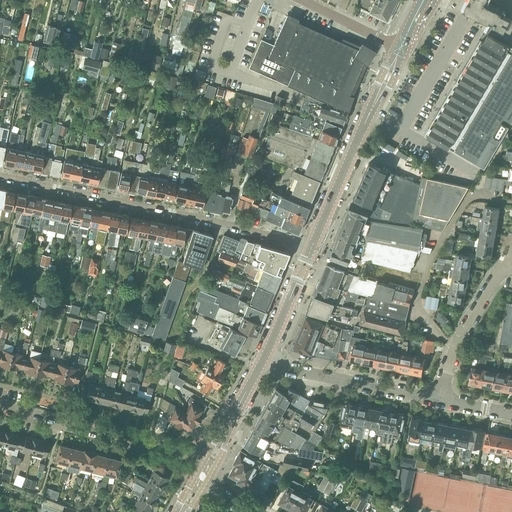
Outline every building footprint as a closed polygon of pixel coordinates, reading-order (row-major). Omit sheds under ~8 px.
[(185,0),(185,1),(171,54),(165,52),(160,70),(175,75),(178,64),(178,63),(182,48),(183,47),(183,46),(183,45),(195,4),(195,0),(185,0)] [(360,0),(358,6),(386,20),(395,0),(360,0)] [(511,0),(469,0),(469,1),(467,2),(467,4),(465,8),(466,11),(476,15),(478,15),(482,16),(482,18),(487,21),(488,23),(489,22),(494,24),(494,25),(500,28),(497,34),(507,40),(511,29),(511,0)] [(29,14),(24,13),(17,39),(22,41),(29,14)] [(306,93),(304,98),(322,103),(324,104),(325,102),(334,106),(333,107),(343,110),(367,55),(357,50),(358,49),(308,27),(308,28),(297,23),(299,20),(287,15),(273,45),(261,39),(248,68),(306,93)] [(170,19),(163,17),(161,26),(168,27),(170,19)] [(13,24),(11,32),(17,34),(19,26),(13,24)] [(50,45),(50,43),(54,26),(47,25),(43,41),(43,43),(50,45)] [(54,26),(50,43),(58,45),(62,28),(54,26)] [(143,28),(140,40),(146,42),(149,30),(143,28)] [(63,32),(60,45),(68,47),(71,34),(63,32)] [(476,164),(484,169),(498,146),(511,122),(511,47),(488,34),(487,35),(488,35),(465,73),(463,72),(458,80),(460,81),(429,135),(428,135),(427,136),(476,164)] [(70,38),(68,47),(75,49),(77,40),(70,38)] [(95,41),(91,57),(98,59),(102,43),(95,41)] [(83,51),(82,55),(89,57),(90,55),(89,54),(91,44),(86,43),(85,45),(83,51)] [(41,47),(31,44),(28,56),(38,59),(41,47)] [(57,68),(61,52),(51,50),(47,65),(57,68)] [(109,60),(116,61),(118,53),(111,51),(109,60)] [(142,62),(144,55),(136,53),(134,60),(142,62)] [(63,55),(61,61),(69,63),(71,57),(66,56),(63,55)] [(153,55),(150,67),(150,68),(158,69),(161,57),(154,55),(153,55)] [(82,68),(98,72),(100,62),(85,58),(82,68)] [(15,59),(12,73),(19,75),(22,61),(15,59)] [(101,67),(110,69),(112,63),(103,60),(101,67)] [(122,64),(119,74),(128,77),(131,67),(122,64)] [(184,65),(178,64),(175,75),(181,76),(184,65)] [(206,72),(195,69),(192,78),(203,82),(206,72)] [(155,80),(158,73),(150,71),(148,78),(155,80)] [(12,73),(10,84),(17,86),(19,75),(12,73)] [(130,73),(127,82),(135,85),(138,75),(130,73)] [(174,90),(177,78),(168,76),(165,88),(174,90)] [(207,84),(198,81),(196,90),(205,93),(207,84)] [(207,85),(205,93),(214,95),(216,88),(207,85)] [(231,107),(236,93),(227,90),(223,104),(231,107)] [(106,92),(103,103),(108,104),(111,94),(106,92)] [(28,102),(38,105),(39,97),(29,94),(29,95),(28,102)] [(274,102),(281,105),(284,98),(277,95),(274,102)] [(236,98),(233,104),(241,107),(243,100),(240,99),(241,97),(238,96),(237,98),(236,98)] [(258,139),(269,111),(273,103),(254,97),(253,98),(251,105),(251,107),(264,111),(254,137),(249,135),(247,138),(243,137),(237,151),(251,157),(258,139)] [(315,116),(343,124),(347,113),(322,105),(322,103),(304,98),(300,111),(315,116)] [(278,105),(273,103),(269,111),(275,113),(278,105)] [(282,118),(291,122),(291,121),(309,128),(310,125),(338,136),(343,124),(315,116),(313,121),(304,118),(303,119),(293,115),(293,116),(284,112),(282,118)] [(279,124),(282,118),(272,114),(270,120),(279,124)] [(62,123),(59,134),(65,136),(70,120),(64,118),(62,123)] [(118,120),(114,133),(119,134),(123,122),(118,120)] [(231,132),(234,122),(229,121),(226,130),(225,130),(224,133),(223,132),(223,135),(223,136),(220,145),(224,146),(229,132),(231,132)] [(312,136),(318,138),(334,145),(338,136),(310,125),(309,128),(291,121),(291,122),(289,128),(312,136)] [(59,134),(62,123),(58,122),(58,125),(56,124),(51,141),(56,143),(59,134)] [(30,171),(40,173),(44,156),(47,143),(44,142),(50,125),(42,123),(41,128),(39,134),(38,138),(36,146),(30,171)] [(278,134),(299,141),(331,153),(334,145),(318,138),(312,136),(289,128),(288,128),(273,123),(271,131),(278,134)] [(38,138),(39,134),(41,128),(36,127),(33,137),(30,153),(26,152),(22,169),(30,171),(36,146),(38,138)] [(99,136),(104,138),(107,129),(101,128),(99,136)] [(22,169),(26,152),(27,145),(23,145),(25,135),(24,135),(25,130),(21,129),(20,134),(13,167),(22,169)] [(275,143),(280,144),(295,149),(327,162),(331,153),(299,141),(278,134),(271,131),(268,140),(275,143)] [(13,167),(20,134),(15,133),(15,134),(10,132),(7,148),(4,165),(13,167)] [(232,135),(228,147),(227,147),(223,160),(229,162),(232,154),(234,154),(239,137),(232,135)] [(118,140),(115,148),(120,149),(124,140),(118,138),(118,140)] [(320,179),(327,162),(295,149),(280,144),(275,143),(268,140),(264,151),(259,149),(257,156),(320,179)] [(130,151),(136,152),(139,143),(132,141),(130,151)] [(82,164),(79,181),(88,183),(95,149),(95,147),(96,145),(87,143),(85,152),(84,158),(82,164)] [(40,173),(50,175),(56,145),(51,144),(49,157),(44,156),(40,173)] [(56,145),(50,175),(52,175),(53,177),(56,177),(57,176),(59,177),(64,150),(61,149),(61,146),(56,145)] [(97,185),(101,167),(102,161),(98,160),(101,148),(95,147),(95,149),(88,183),(97,185)] [(76,152),(76,150),(67,148),(64,160),(60,177),(61,177),(62,179),(65,179),(67,178),(70,179),(76,152)] [(78,181),(79,181),(82,164),(84,158),(85,152),(76,150),(76,152),(70,179),(78,181)] [(163,199),(169,169),(171,164),(174,155),(169,154),(166,163),(165,168),(160,167),(158,180),(154,197),(163,199)] [(202,155),(196,154),(193,164),(198,166),(202,155)] [(105,168),(101,167),(97,185),(106,187),(112,157),(108,156),(105,168)] [(117,158),(112,157),(106,187),(115,189),(119,172),(114,170),(117,158)] [(127,191),(133,162),(124,160),(121,172),(117,189),(127,191)] [(142,164),(140,176),(136,193),(145,195),(152,166),(152,165),(152,162),(148,161),(147,165),(142,164)] [(133,162),(127,191),(136,193),(140,176),(142,164),(138,163),(133,162)] [(420,185),(405,179),(387,172),(387,171),(369,163),(354,199),(355,200),(359,201),(360,199),(392,212),(389,220),(411,225),(412,224),(442,231),(469,187),(422,177),(420,185)] [(154,197),(158,180),(160,167),(152,165),(152,166),(145,195),(154,197)] [(178,172),(169,169),(163,199),(172,200),(178,172)] [(320,181),(294,170),(283,196),(309,206),(320,181)] [(184,204),(190,174),(181,171),(178,184),(174,201),(184,204)] [(256,174),(249,172),(245,181),(252,184),(256,174)] [(194,175),(190,174),(184,204),(187,204),(186,206),(191,207),(191,205),(193,205),(196,188),(198,178),(199,174),(195,173),(194,175)] [(196,188),(193,205),(202,207),(208,176),(208,175),(199,174),(198,178),(196,188)] [(211,209),(215,192),(210,191),(212,177),(208,176),(202,207),(211,209)] [(491,189),(493,177),(486,176),(484,188),(491,189)] [(498,178),(496,190),(503,191),(504,184),(511,185),(511,181),(505,179),(498,178)] [(220,211),(226,182),(222,181),(219,193),(215,192),(211,209),(212,209),(213,211),(215,211),(216,210),(220,211)] [(226,182),(220,211),(223,212),(224,213),(226,214),(228,213),(229,213),(233,196),(228,195),(230,183),(226,182)] [(251,203),(253,204),(265,209),(302,224),(305,215),(268,199),(268,200),(243,190),(239,198),(252,203),(251,203)] [(5,191),(0,216),(0,220),(9,222),(11,210),(15,193),(5,191)] [(268,199),(305,215),(307,215),(308,216),(309,215),(310,214),(311,211),(311,210),(311,209),(310,208),(309,207),(309,206),(283,196),(272,191),(268,199)] [(16,224),(20,225),(26,196),(17,194),(13,213),(15,213),(15,211),(18,212),(16,224)] [(26,196),(20,225),(29,227),(31,217),(35,197),(26,196)] [(33,230),(37,231),(44,199),(35,197),(31,217),(33,217),(34,215),(37,216),(33,230)] [(44,225),(48,226),(49,221),(53,201),(44,199),(37,231),(37,232),(42,233),(44,225)] [(251,212),(253,204),(251,203),(246,202),(246,201),(239,199),(236,208),(250,212),(251,212)] [(388,222),(389,220),(392,212),(360,199),(359,201),(355,200),(354,202),(352,201),(351,205),(350,204),(348,210),(349,210),(348,211),(358,215),(367,219),(373,220),(388,223),(388,222)] [(47,230),(56,232),(62,203),(53,201),(49,221),(48,226),(47,230)] [(72,205),(62,203),(56,232),(66,234),(68,224),(72,205)] [(265,209),(253,204),(251,212),(250,212),(250,214),(296,233),(298,232),(302,224),(265,209)] [(73,236),(77,236),(83,208),(74,206),(70,225),(72,225),(73,223),(75,224),(73,236)] [(483,218),(497,221),(499,208),(485,207),(483,218)] [(87,234),(88,229),(92,209),(83,208),(77,236),(76,239),(74,247),(75,247),(79,248),(82,233),(87,234)] [(92,240),(95,240),(101,211),(92,209),(88,229),(91,229),(91,227),(94,228),(92,240)] [(110,213),(101,211),(95,240),(94,243),(104,245),(106,232),(110,213)] [(358,215),(348,211),(342,226),(367,236),(424,247),(427,235),(422,234),(423,228),(388,223),(373,220),(367,219),(358,215)] [(119,215),(110,213),(106,232),(109,233),(109,231),(111,232),(109,245),(113,246),(119,215)] [(119,215),(113,246),(117,247),(120,233),(123,234),(122,236),(125,236),(129,217),(119,215)] [(472,216),(470,216),(468,216),(468,220),(478,222),(477,230),(481,231),(495,233),(497,221),(480,218),(472,216)] [(133,250),(140,219),(131,218),(127,237),(129,237),(130,235),(132,236),(129,250),(133,251),(133,250)] [(133,250),(133,251),(138,252),(141,238),(143,238),(143,240),(145,241),(149,221),(140,219),(133,250)] [(151,252),(157,223),(149,221),(145,241),(147,241),(148,239),(150,240),(148,251),(144,264),(147,265),(151,252)] [(161,254),(167,225),(157,223),(151,252),(161,254)] [(170,255),(176,227),(167,225),(161,254),(170,256),(170,255)] [(20,228),(15,226),(11,242),(16,244),(20,228)] [(424,247),(367,236),(342,226),(339,234),(365,245),(368,245),(378,247),(416,255),(418,251),(430,254),(432,248),(424,247)] [(170,255),(170,256),(175,257),(177,245),(180,246),(180,248),(182,248),(186,229),(176,227),(170,255)] [(19,241),(25,242),(28,229),(21,228),(19,241)] [(185,240),(190,241),(183,263),(178,261),(172,277),(152,336),(164,340),(185,281),(184,281),(189,265),(202,269),(212,236),(210,235),(209,234),(205,233),(204,233),(193,230),(187,228),(185,240)] [(495,233),(481,231),(480,236),(456,233),(455,238),(468,241),(468,240),(493,244),(495,233)] [(365,245),(339,234),(334,248),(334,249),(358,259),(410,272),(416,255),(378,247),(368,245),(365,245)] [(241,254),(246,241),(247,240),(241,238),(238,240),(223,235),(217,251),(220,253),(238,258),(239,253),(241,254)] [(289,253),(247,240),(246,241),(241,254),(239,259),(264,268),(265,269),(280,275),(289,253)] [(445,252),(451,253),(453,241),(447,240),(445,252)] [(468,240),(468,241),(467,245),(478,246),(476,255),(491,257),(493,244),(468,240)] [(117,250),(112,249),(109,262),(110,262),(108,268),(114,270),(116,261),(114,260),(117,250)] [(356,265),(358,259),(334,249),(330,260),(347,266),(349,262),(356,265)] [(128,270),(128,268),(132,253),(126,252),(123,265),(122,269),(128,270)] [(132,253),(128,268),(133,269),(137,254),(132,253)] [(239,259),(238,258),(220,253),(217,260),(217,261),(220,262),(236,268),(237,266),(244,268),(243,271),(276,284),(277,284),(280,275),(265,269),(264,268),(239,259)] [(46,255),(42,255),(40,265),(49,267),(51,254),(47,254),(46,255)] [(445,265),(469,269),(471,256),(457,254),(455,261),(446,260),(445,265)] [(89,270),(90,263),(91,258),(82,256),(80,268),(89,270)] [(91,258),(90,263),(89,270),(87,275),(96,276),(100,260),(91,258)] [(217,271),(220,262),(217,261),(217,260),(214,259),(211,269),(214,270),(217,271)] [(469,269),(445,265),(434,262),(433,268),(444,270),(444,269),(450,270),(449,277),(452,278),(467,281),(469,269)] [(359,294),(368,296),(373,298),(384,300),(392,302),(409,306),(414,290),(389,283),(389,286),(362,279),(327,266),(321,281),(342,290),(359,294)] [(226,284),(233,286),(269,301),(273,293),(256,286),(217,271),(214,270),(212,276),(227,282),(226,284)] [(276,284),(243,271),(242,274),(258,281),(256,286),(273,293),(276,284)] [(441,284),(440,288),(447,289),(465,292),(467,281),(452,278),(451,286),(441,284)] [(358,298),(359,294),(342,290),(321,281),(318,289),(345,300),(345,299),(356,302),(364,304),(365,300),(358,298)] [(218,307),(260,324),(265,312),(243,303),(244,302),(238,299),(202,284),(200,290),(216,297),(214,302),(218,304),(217,306),(218,307)] [(240,294),(238,299),(244,302),(265,311),(269,301),(233,286),(231,291),(240,294)] [(6,287),(4,298),(13,300),(14,293),(11,292),(12,288),(6,287)] [(465,292),(447,289),(440,288),(439,295),(445,297),(446,293),(450,294),(448,302),(463,305),(465,292)] [(23,300),(31,301),(33,291),(25,289),(23,300)] [(315,297),(332,303),(342,306),(345,300),(318,289),(317,292),(316,292),(315,295),(315,296),(315,297)] [(200,290),(198,296),(211,301),(210,303),(217,306),(218,304),(214,302),(216,297),(200,290)] [(52,299),(42,296),(40,306),(50,308),(52,299)] [(260,324),(218,307),(217,306),(210,303),(211,301),(198,296),(196,301),(196,300),(200,301),(196,311),(214,318),(214,319),(237,328),(255,336),(260,324)] [(382,308),(408,314),(409,307),(409,306),(392,302),(384,300),(373,298),(368,296),(366,304),(378,307),(382,308)] [(431,309),(433,297),(427,296),(425,308),(431,309)] [(34,297),(33,303),(40,305),(41,302),(42,298),(34,297)] [(347,323),(347,322),(348,322),(350,318),(351,318),(353,317),(355,318),(359,310),(342,306),(332,303),(315,297),(309,312),(339,321),(347,323)] [(433,297),(431,309),(437,310),(439,299),(433,297)] [(511,303),(507,302),(500,342),(511,344),(511,303)] [(61,304),(60,310),(69,313),(71,306),(61,304)] [(365,312),(405,322),(407,315),(408,314),(382,308),(378,307),(366,304),(364,311),(365,312)] [(69,313),(78,315),(79,309),(71,307),(69,313)] [(39,309),(36,320),(42,322),(44,311),(39,309)] [(99,310),(96,319),(103,321),(105,312),(99,310)] [(365,312),(364,311),(362,311),(359,324),(403,336),(407,322),(405,322),(365,312)] [(51,312),(51,313),(50,319),(58,321),(59,314),(51,312)] [(436,318),(445,327),(451,322),(442,312),(436,318)] [(137,331),(136,330),(140,317),(132,314),(128,329),(136,332),(137,331)] [(140,317),(136,330),(137,331),(144,333),(145,327),(148,320),(140,317)] [(324,325),(306,318),(303,327),(299,337),(295,347),(296,347),(295,349),(303,352),(303,350),(311,354),(312,353),(314,354),(337,358),(338,353),(338,351),(344,351),(347,352),(351,330),(342,329),(331,324),(330,327),(324,325)] [(71,322),(69,330),(69,331),(75,332),(76,332),(78,324),(71,322)] [(222,348),(235,355),(245,336),(229,327),(218,323),(207,343),(220,350),(222,348)] [(145,327),(144,333),(151,335),(153,329),(145,327)] [(0,365),(8,368),(12,352),(14,346),(4,343),(7,331),(0,328),(0,365)] [(351,330),(347,352),(346,359),(350,360),(356,361),(357,363),(360,363),(361,362),(363,363),(365,347),(358,346),(361,332),(351,330)] [(151,339),(144,337),(142,344),(149,346),(151,339)] [(373,349),(365,347),(363,363),(364,363),(365,364),(367,365),(369,364),(374,365),(379,340),(375,339),(373,349)] [(50,355),(55,356),(56,350),(57,348),(58,343),(59,340),(56,340),(54,345),(53,345),(52,349),(51,349),(50,355)] [(384,367),(386,367),(389,352),(382,350),(383,341),(379,340),(374,365),(380,366),(380,368),(383,368),(384,367)] [(413,357),(409,372),(411,373),(412,374),(414,374),(415,373),(422,375),(424,365),(427,365),(429,352),(433,352),(435,342),(424,340),(420,358),(413,357)] [(166,342),(163,351),(173,353),(175,344),(166,342)] [(408,372),(409,372),(413,357),(405,355),(407,343),(403,342),(403,345),(401,351),(401,354),(398,370),(403,371),(404,372),(407,373),(408,372)] [(177,343),(173,356),(182,359),(185,346),(177,343)] [(346,359),(347,352),(344,351),(338,351),(338,353),(337,358),(346,359)] [(12,352),(8,368),(19,370),(19,368),(22,369),(25,358),(22,357),(22,355),(12,352)] [(401,354),(389,352),(386,367),(388,368),(388,369),(391,370),(392,369),(398,370),(401,354)] [(484,370),(486,360),(486,355),(481,354),(480,358),(481,359),(479,369),(472,368),(469,384),(481,386),(484,370)] [(30,359),(25,358),(22,369),(27,370),(27,372),(36,375),(39,359),(30,357),(30,359)] [(204,372),(220,381),(224,373),(220,371),(225,363),(213,357),(204,372)] [(49,362),(39,359),(36,375),(46,377),(47,375),(50,376),(53,365),(53,362),(50,361),(49,362)] [(53,362),(53,365),(50,376),(55,377),(54,379),(63,381),(67,366),(58,364),(58,366),(57,366),(58,363),(53,362)] [(503,374),(496,372),(493,388),(504,390),(507,375),(509,366),(505,365),(503,374)] [(77,369),(67,366),(63,381),(73,384),(74,382),(78,383),(81,372),(77,371),(77,369)] [(170,374),(177,377),(179,373),(171,369),(170,374)] [(484,370),(481,386),(493,388),(496,372),(484,370)] [(220,381),(204,372),(200,380),(204,382),(199,390),(208,395),(212,387),(216,389),(220,381)] [(181,387),(184,381),(177,377),(170,374),(168,381),(181,387)] [(99,386),(95,402),(104,404),(111,377),(106,376),(103,387),(99,386)] [(111,377),(104,404),(114,406),(118,391),(119,383),(115,382),(116,379),(111,377)] [(118,391),(114,406),(123,409),(130,382),(125,381),(122,392),(118,391)] [(130,382),(123,409),(133,411),(139,384),(130,382)] [(84,385),(81,396),(86,397),(85,399),(95,402),(99,386),(89,384),(89,386),(84,385)] [(139,384),(133,411),(142,414),(143,412),(147,413),(149,406),(160,409),(163,397),(153,394),(155,389),(140,386),(141,385),(139,384)] [(303,413),(306,408),(311,401),(306,398),(305,398),(289,388),(286,393),(277,388),(271,398),(286,407),(288,405),(303,413)] [(186,414),(182,420),(186,422),(183,428),(188,431),(193,429),(196,424),(197,425),(201,417),(200,416),(203,410),(203,409),(205,405),(191,397),(188,403),(191,404),(186,414)] [(314,418),(317,414),(306,408),(303,413),(288,405),(286,407),(271,398),(267,406),(300,424),(301,421),(316,429),(320,422),(314,418)] [(317,414),(323,417),(327,410),(328,403),(311,400),(311,401),(306,408),(317,414)] [(171,403),(166,411),(172,414),(168,420),(174,423),(173,424),(182,429),(183,428),(186,422),(182,420),(186,414),(175,408),(176,406),(171,403)] [(341,413),(340,419),(342,419),(341,425),(353,427),(357,406),(352,405),(352,404),(347,403),(346,404),(345,404),(343,413),(341,413)] [(353,427),(352,431),(359,432),(358,438),(363,439),(363,438),(369,409),(364,408),(364,406),(359,405),(358,407),(357,406),(353,427)] [(300,424),(267,406),(263,414),(295,433),(300,424)] [(369,409),(363,438),(367,439),(370,426),(377,428),(378,428),(381,410),(375,408),(374,410),(369,409)] [(377,428),(376,434),(384,435),(383,442),(387,443),(393,414),(387,413),(388,411),(381,410),(378,428),(377,428)] [(393,414),(387,443),(391,443),(392,444),(393,437),(401,439),(405,416),(404,416),(404,414),(398,413),(398,415),(393,414)] [(295,433),(263,414),(254,430),(275,442),(287,447),(290,447),(299,448),(300,447),(313,450),(316,445),(313,443),(308,440),(295,433)] [(314,418),(320,422),(323,417),(317,414),(314,418)] [(413,417),(409,440),(420,443),(425,421),(425,420),(420,419),(420,418),(415,417),(415,418),(413,417)] [(425,421),(420,443),(432,445),(437,422),(430,421),(430,422),(425,421)] [(331,422),(327,434),(334,437),(338,424),(331,422)] [(437,422),(432,445),(439,446),(438,451),(443,452),(444,447),(448,426),(443,425),(443,424),(437,422)] [(448,426),(444,447),(456,449),(457,444),(460,427),(453,426),(453,427),(448,426)] [(460,427),(457,444),(461,445),(460,451),(463,451),(461,460),(466,461),(466,458),(472,430),(471,430),(466,429),(467,428),(460,427)] [(0,446),(4,448),(8,432),(0,429),(0,446)] [(472,430),(466,458),(470,458),(472,447),(481,448),(484,431),(482,431),(483,430),(477,429),(477,430),(472,429),(471,430),(472,430)] [(275,442),(254,430),(249,438),(273,451),(276,453),(279,454),(279,451),(299,455),(298,455),(315,459),(315,458),(322,460),(324,452),(313,450),(300,447),(299,448),(290,447),(287,447),(275,442)] [(308,440),(313,443),(318,434),(313,431),(308,440)] [(14,450),(15,448),(18,449),(21,438),(18,437),(18,434),(8,432),(4,448),(14,450)] [(488,450),(496,451),(499,436),(487,433),(483,459),(486,460),(487,455),(488,455),(488,450)] [(313,443),(316,445),(319,447),(322,437),(318,434),(313,443)] [(505,464),(507,458),(508,454),(511,438),(499,436),(496,451),(503,453),(501,463),(505,464)] [(21,438),(18,449),(22,450),(22,452),(32,455),(36,439),(26,437),(25,439),(21,438)] [(273,451),(249,438),(245,446),(265,458),(269,459),(273,451)] [(36,439),(32,455),(42,457),(42,455),(46,456),(49,444),(45,443),(45,442),(36,439)] [(68,465),(72,448),(59,445),(55,462),(68,465)] [(80,468),(84,450),(83,451),(72,448),(68,465),(80,468)] [(92,471),(97,453),(84,450),(80,468),(92,471)] [(271,483),(272,482),(276,474),(286,479),(292,468),(283,466),(281,465),(278,471),(268,466),(242,451),(239,456),(238,455),(235,461),(236,462),(235,463),(237,464),(271,483)] [(104,474),(109,457),(97,454),(97,453),(92,471),(104,474)] [(292,468),(298,469),(308,472),(311,462),(285,456),(283,466),(292,468)] [(344,467),(345,458),(336,456),(334,465),(344,467)] [(109,457),(104,474),(117,477),(121,461),(109,457)] [(135,465),(129,462),(127,467),(133,470),(135,465)] [(278,485),(272,482),(271,483),(237,464),(235,467),(234,467),(231,471),(232,472),(232,473),(232,476),(234,477),(233,478),(238,480),(238,479),(240,480),(239,482),(247,486),(248,484),(254,488),(253,490),(269,499),(278,485)] [(395,467),(394,467),(393,468),(392,475),(393,477),(398,478),(401,468),(395,467)] [(153,471),(149,479),(163,487),(168,478),(166,477),(168,473),(157,468),(155,472),(153,471)] [(289,485),(290,485),(280,503),(292,509),(302,491),(301,491),(304,486),(292,479),(298,469),(292,468),(286,479),(291,482),(289,485)] [(410,492),(414,471),(403,468),(398,490),(410,492)] [(474,479),(476,472),(464,469),(462,476),(474,479)] [(324,492),(332,477),(331,476),(332,476),(326,475),(325,476),(324,476),(318,489),(324,492)] [(21,487),(24,481),(16,477),(13,484),(21,487)] [(79,490),(82,478),(77,477),(74,489),(79,490)] [(158,496),(163,487),(149,479),(147,483),(136,477),(134,482),(158,496)] [(324,492),(329,495),(335,483),(337,484),(340,478),(332,477),(324,492)] [(26,479),(24,487),(35,489),(37,482),(26,479)] [(94,494),(98,495),(101,489),(102,483),(97,482),(96,487),(94,494)] [(154,504),(158,496),(134,482),(131,487),(141,492),(139,496),(154,504)] [(45,496),(56,500),(59,492),(47,488),(45,496)] [(302,491),(292,509),(297,511),(305,511),(314,498),(302,491)] [(356,510),(361,501),(363,497),(357,494),(351,506),(356,510)] [(149,511),(154,504),(139,496),(135,505),(137,506),(134,510),(137,511),(146,511),(147,511),(149,511)] [(356,510),(357,510),(360,511),(361,511),(368,500),(363,497),(361,501),(356,510)] [(326,500),(323,505),(319,511),(333,511),(334,511),(335,509),(338,503),(334,501),(333,504),(326,500)] [(121,501),(118,506),(124,509),(127,504),(121,501)]
